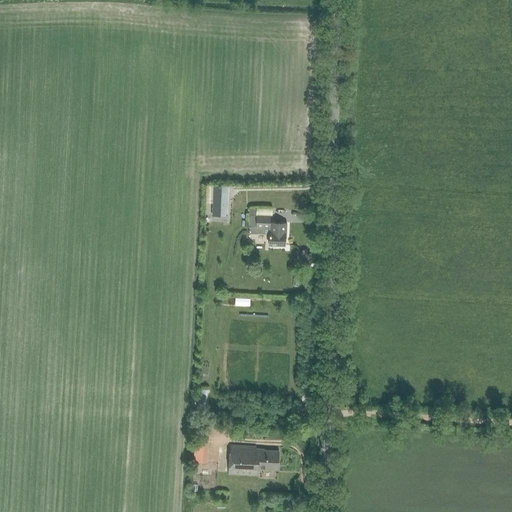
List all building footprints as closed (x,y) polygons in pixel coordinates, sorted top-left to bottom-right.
[(227,216),(228,186),(212,185),(211,216),(227,216)] [(256,215),(256,227),(269,228),(269,245),(270,245),(270,246),(274,247),(275,245),(284,245),(285,234),(286,234),(286,223),(270,222),(270,215),(256,215)] [(209,407),(212,388),(202,387),(199,405),(209,407)] [(195,427),(193,462),(207,463),(209,428),(195,427)] [(277,470),(278,451),(264,450),(264,449),(256,449),(256,447),(230,445),(228,474),(257,475),(257,468),(277,470)]
